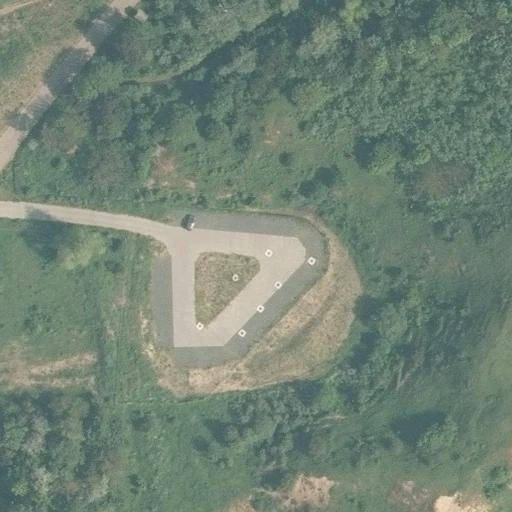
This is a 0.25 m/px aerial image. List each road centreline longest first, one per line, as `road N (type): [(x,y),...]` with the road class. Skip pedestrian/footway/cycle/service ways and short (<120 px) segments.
road 1 (unknown): [(303,0),(177,72),(144,78),(66,69)]
road 2 (unclassified): [(0,158),(121,0)]
